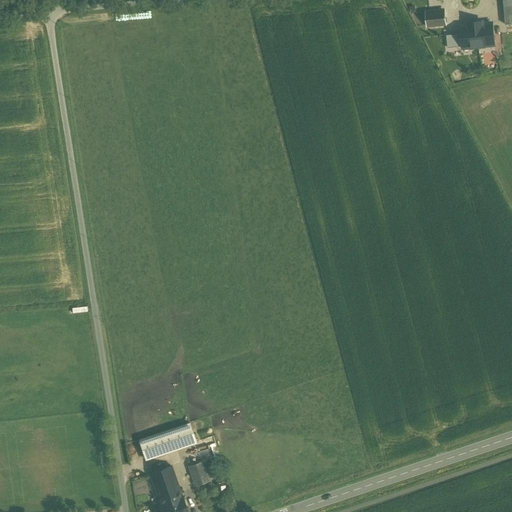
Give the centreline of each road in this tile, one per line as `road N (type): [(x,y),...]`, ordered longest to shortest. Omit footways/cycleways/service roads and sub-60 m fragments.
road 1 (unclassified): [(178,0),(50,16),(125,511)]
road 2 (tertiary): [(287,511),(511,437)]
